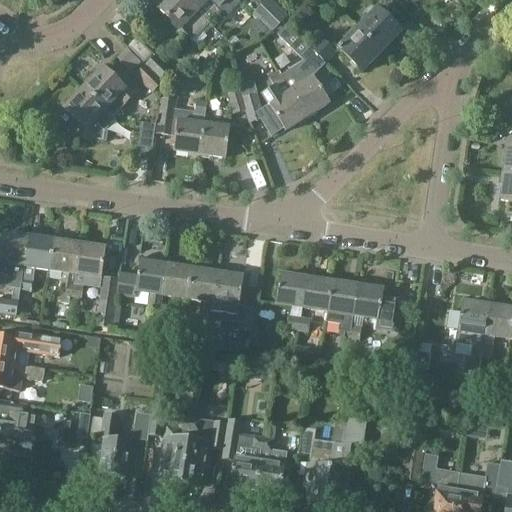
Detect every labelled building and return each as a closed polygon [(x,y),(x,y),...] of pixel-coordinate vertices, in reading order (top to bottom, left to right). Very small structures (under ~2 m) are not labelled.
[(166,0),(156,11),(180,35),(181,34),(191,44),(210,25),(183,0),(166,0)] [(183,0),(210,25),(220,15),(226,21),(240,6),(234,0),(183,0)] [(253,0),(262,8),(263,7),(270,0),(269,0),(253,0)] [(270,0),(263,7),(285,29),(286,28),(293,22),(289,18),(289,19),(270,0)] [(274,34),(277,37),(285,29),(263,7),(262,8),(248,22),(267,40),(274,34)] [(365,17),(355,28),(379,53),(399,33),(375,10),(367,19),(365,17)] [(304,64),(282,78),(281,78),(307,120),(330,106),(313,79),(325,66),(308,49),(286,28),(285,29),(277,37),(277,38),(304,64)] [(360,73),(379,53),(355,28),(343,40),(344,42),(336,50),(360,73)] [(126,47),(145,67),(161,84),(171,74),(154,58),(136,38),(126,47)] [(318,38),(308,49),(325,66),(336,55),(318,38)] [(223,40),(214,49),(222,57),(231,48),(223,40)] [(151,94),(161,84),(145,67),(135,78),(151,94)] [(103,70),(84,90),(106,110),(114,118),(124,107),(123,107),(135,94),(120,79),(116,83),(103,70)] [(281,78),(282,78),(279,74),(269,80),(275,89),(260,98),(268,111),(270,110),(285,134),(307,120),(281,78)] [(237,89),(239,93),(246,113),(250,126),(264,122),(256,96),(251,97),(248,86),(237,89)] [(91,142),(91,141),(103,143),(104,133),(115,122),(113,119),(114,118),(106,110),(84,90),(64,110),(78,124),(76,140),(91,142)] [(227,97),(233,117),(246,113),(239,93),(227,97)] [(194,117),(194,114),(175,112),(176,102),(162,100),(158,122),(157,122),(155,136),(175,139),(173,154),(199,157),(204,125),(204,118),(194,117)] [(194,117),(204,118),(205,118),(207,104),(196,103),(194,114),(194,117)] [(155,128),(141,125),(137,150),(152,152),(155,128)] [(226,161),(230,129),(204,125),(199,157),(226,161)] [(511,175),(506,175),(502,200),(511,201),(511,175)] [(3,235),(0,259),(0,276),(8,278),(6,290),(22,293),(30,239),(3,235)] [(34,285),(35,271),(51,273),(55,243),(30,239),(22,293),(30,294),(32,285),(34,285)] [(55,243),(51,273),(65,275),(63,284),(61,299),(72,300),(80,247),(55,243)] [(82,302),(84,289),(100,291),(101,280),(102,281),(106,250),(80,247),(72,300),(82,302)] [(134,302),(135,293),(149,296),(146,320),(148,320),(147,325),(158,326),(159,321),(160,321),(162,307),(163,297),(168,268),(142,265),(140,278),(119,275),(116,299),(134,302)] [(168,268),(163,297),(188,301),(192,272),(168,268)] [(192,272),(188,301),(201,303),(199,314),(201,314),(199,328),(209,329),(217,276),(192,272)] [(224,319),(237,321),(243,280),(217,276),(209,329),(220,331),(222,318),(225,318),(224,319)] [(276,307),(291,309),(289,319),(288,333),(298,334),(300,321),(302,310),(307,281),(280,277),(276,307)] [(313,312),(328,314),(332,285),(307,281),(302,310),(313,312)] [(332,285),(328,314),(342,316),(353,318),(358,289),(332,285)] [(384,293),(358,289),(353,318),(378,322),(377,332),(398,335),(403,304),(383,300),(384,293)] [(115,305),(99,303),(95,330),(111,332),(115,305)] [(0,318),(18,321),(20,308),(0,304),(0,318)] [(456,346),(472,348),(470,359),(465,358),(462,378),(467,379),(466,387),(476,389),(478,380),(480,361),(482,347),(484,337),(488,308),(463,304),(458,333),(456,346)] [(171,309),(162,307),(160,321),(169,323),(171,309)] [(484,337),(494,339),(510,341),(511,325),(511,311),(488,308),(484,337)] [(257,311),(242,309),(239,334),(253,336),(257,311)] [(311,322),(300,321),(298,334),(309,335),(311,322)] [(341,326),(339,340),(350,342),(352,327),(341,326)] [(360,343),(362,329),(352,327),(350,342),(360,343)] [(0,363),(27,368),(29,355),(58,359),(61,342),(31,337),(31,342),(0,337),(0,363)] [(100,341),(88,339),(87,349),(99,351),(100,341)] [(338,344),(335,368),(346,370),(348,355),(349,346),(350,342),(339,340),(338,344)] [(183,342),(182,348),(181,352),(181,353),(196,355),(198,345),(183,342)] [(493,349),(482,347),(480,361),(491,362),(493,349)] [(296,348),(294,363),(317,366),(319,352),(296,348)] [(428,373),(431,355),(417,353),(414,371),(428,373)] [(348,355),(346,370),(369,373),(371,358),(348,355)] [(0,389),(12,392),(21,393),(23,381),(43,384),(45,370),(43,370),(43,371),(27,369),(27,368),(0,363),(0,389)] [(245,366),(243,384),(262,387),(265,368),(245,366)] [(511,394),(511,384),(504,383),(503,393),(511,394)] [(371,390),(354,387),(349,420),(366,422),(368,409),(377,410),(379,398),(370,397),(371,390)] [(461,417),(464,398),(449,396),(446,415),(461,417)] [(0,461),(1,462),(6,424),(9,405),(0,403),(0,461)] [(4,462),(5,459),(31,463),(36,429),(35,428),(36,419),(27,418),(28,408),(9,405),(6,424),(1,462),(4,462)] [(472,405),(470,418),(502,423),(504,410),(472,405)] [(151,408),(150,418),(147,438),(162,440),(166,410),(151,408)] [(146,444),(147,438),(150,418),(136,416),(132,441),(146,444)] [(91,437),(101,439),(101,441),(104,441),(99,475),(126,479),(132,445),(116,442),(119,419),(105,417),(104,421),(94,420),(91,437)] [(163,482),(165,482),(169,487),(177,488),(182,485),(183,485),(192,422),(180,420),(179,430),(167,428),(162,461),(166,461),(163,482)] [(333,446),(325,507),(328,507),(331,511),(338,511),(341,509),(342,509),(344,494),(350,495),(356,449),(361,445),(364,424),(345,421),(341,447),(333,446)] [(211,450),(212,436),(200,434),(202,423),(192,422),(183,485),(185,485),(188,490),(195,491),(199,488),(200,488),(204,462),(208,462),(210,450),(211,450)] [(77,426),(64,424),(63,431),(61,446),(61,447),(74,449),(77,426)] [(212,436),(211,450),(225,452),(228,429),(228,426),(214,424),(212,436)] [(255,495),(266,497),(268,501),(274,502),(278,499),(279,500),(284,466),(271,464),(272,453),(274,442),(276,429),(265,427),(263,440),(255,495)] [(228,429),(225,452),(234,453),(237,453),(239,437),(240,431),(228,429)] [(299,456),(310,457),(309,468),(307,467),(304,488),(308,489),(306,504),(308,504),(311,508),(318,509),(322,506),(325,507),(333,446),(314,443),(315,433),(302,431),(299,456)] [(230,492),(232,492),(234,496),(241,497),(244,494),(255,495),(263,440),(240,437),(239,437),(237,453),(234,453),(233,458),(235,459),(230,492)] [(424,442),(408,439),(401,482),(418,484),(424,442)] [(421,479),(433,481),(428,511),(453,511),(457,493),(443,491),(445,481),(435,479),(438,460),(425,458),(421,479)] [(480,511),(484,488),(496,490),(500,468),(487,466),(485,480),(459,476),(457,493),(453,511),(480,511)] [(507,492),(506,499),(504,511),(511,511),(511,485),(510,485),(511,474),(511,470),(500,468),(496,490),(507,492)]
